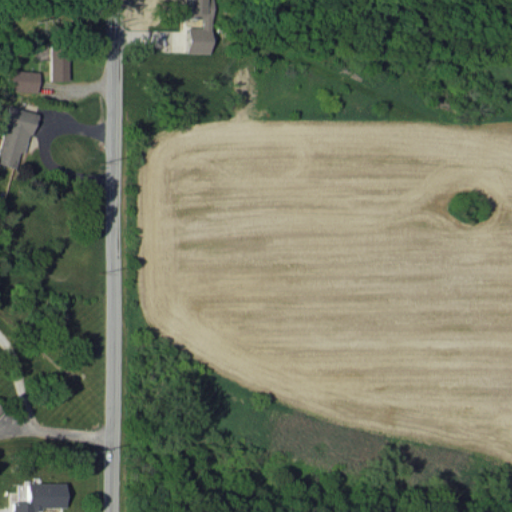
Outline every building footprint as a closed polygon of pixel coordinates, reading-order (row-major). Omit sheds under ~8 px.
[(181,52),(205,52),(206,0),(178,0),(178,17),(197,17),(197,27),(182,26),(181,52)] [(45,80),(63,80),(63,50),(54,50),(54,46),(45,46),(45,80)] [(34,70),(5,69),(4,90),(33,91),(34,70)] [(0,122),(0,163),(13,167),(16,151),(23,152),(32,111),(4,105),(0,122)] [(59,482),(20,482),(21,501),(6,501),(6,511),(27,511),(27,507),(59,507),(59,482)]
